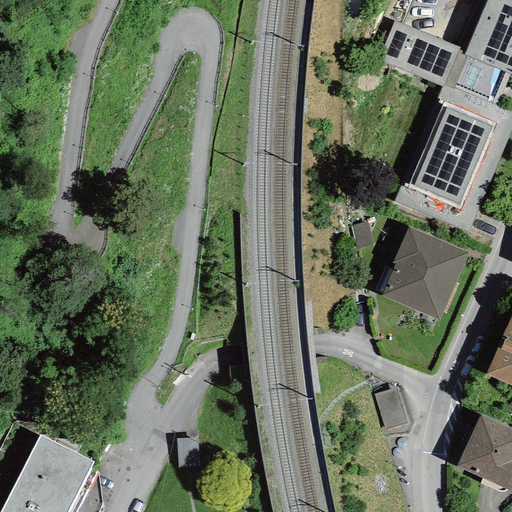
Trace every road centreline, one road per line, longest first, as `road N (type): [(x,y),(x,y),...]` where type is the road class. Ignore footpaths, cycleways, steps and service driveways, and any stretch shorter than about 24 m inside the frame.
road 1 (residential): [(450,394),(320,349),(232,362),(201,382),(136,511)]
road 2 (residential): [(450,394),(511,254)]
road 3 (residential): [(450,394),(431,464),(434,511)]
